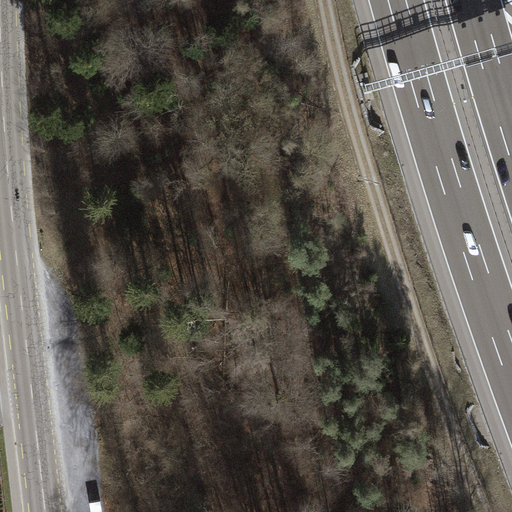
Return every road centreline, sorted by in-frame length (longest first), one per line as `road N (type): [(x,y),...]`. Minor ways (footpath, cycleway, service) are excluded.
road 1 (track): [(485,511),(378,200),(327,0)]
road 2 (primary): [(45,511),(8,177),(0,0)]
road 3 (motorway): [(397,0),(511,367)]
road 4 (motorway): [(511,129),(474,0)]
